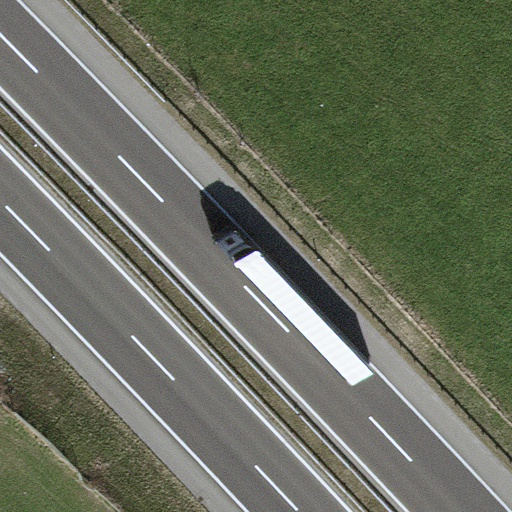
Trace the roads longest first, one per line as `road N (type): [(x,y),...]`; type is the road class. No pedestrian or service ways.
road 1 (motorway): [(462,511),(0,30)]
road 2 (motorway): [(0,204),(294,511)]
